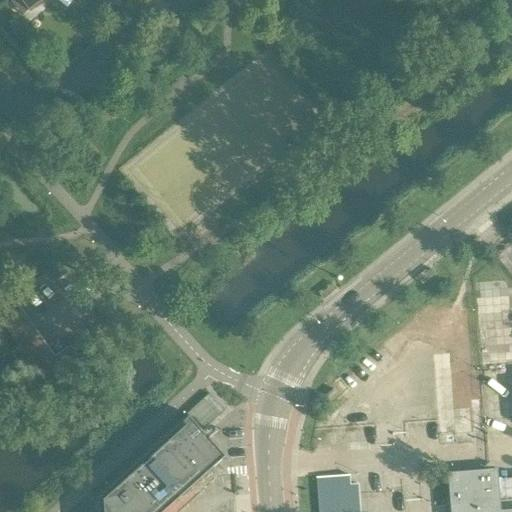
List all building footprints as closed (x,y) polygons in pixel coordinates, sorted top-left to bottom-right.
[(9,0),(11,1),(12,0),(21,0),(29,9),(31,8),(35,10),(45,2),(43,0),(9,0)] [(465,272),(419,309),(422,348),(471,344),(465,272)] [(1,318),(22,348),(14,354),(25,369),(33,363),(50,386),(80,364),(69,349),(54,360),(17,307),(1,318)] [(362,382),(352,390),(361,401),(371,392),(362,382)] [(165,511),(225,458),(209,440),(209,439),(208,439),(188,417),(187,419),(98,500),(98,511),(165,511)] [(511,511),(511,508),(500,509),(497,467),(448,471),(451,511),(511,511)]
